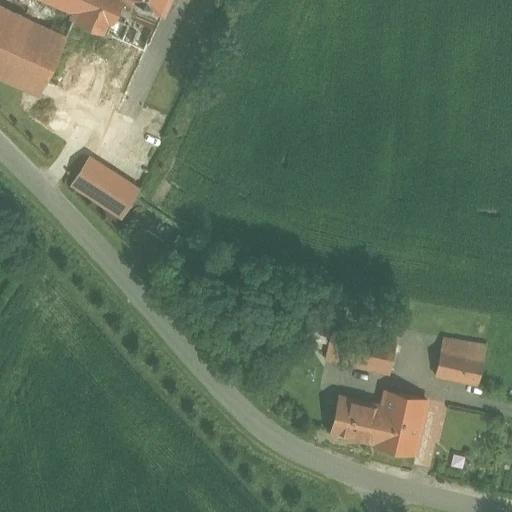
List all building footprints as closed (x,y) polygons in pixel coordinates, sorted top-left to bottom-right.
[(64,37),(0,7),(0,76),(38,94),(44,80),(117,113),(162,11),(136,0),(47,0),(75,12),(64,37)] [(167,0),(136,0),(162,11),(163,12),(167,0)] [(86,151),(65,182),(118,218),(139,186),(86,151)] [(303,318),(300,337),(324,340),(327,321),(303,318)] [(397,339),(348,328),(340,362),(389,374),(397,339)] [(484,359),(441,349),(435,375),(478,386),(484,359)] [(427,399),(386,390),(382,405),(374,441),(370,458),(411,467),(427,399)] [(382,405),(340,395),(332,431),(374,441),(382,405)]
